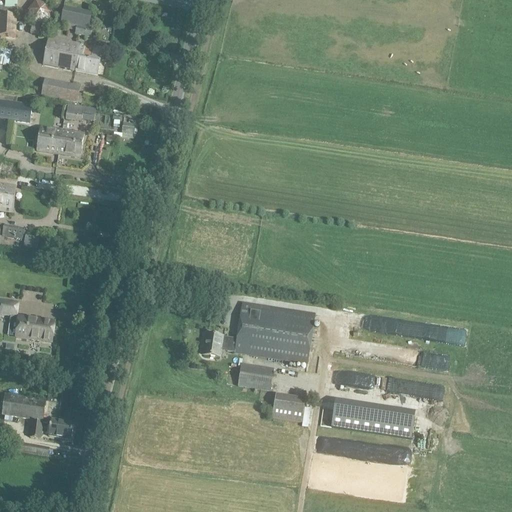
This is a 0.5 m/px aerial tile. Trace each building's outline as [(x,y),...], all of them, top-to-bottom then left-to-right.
[(28,12),(32,23),(40,25),(45,25),(53,16),(48,3),(36,2),(28,12)] [(17,8),(0,7),(0,36),(15,37),(17,8)] [(65,8),(61,24),(68,25),(77,27),(76,32),(75,35),(91,38),(92,31),(89,30),(92,14),(65,8)] [(48,38),(43,65),(74,71),(77,57),(72,56),(74,44),(48,38)] [(74,44),(72,56),(77,57),(74,71),(96,75),(101,49),(74,44)] [(0,65),(6,67),(6,65),(8,65),(12,51),(9,50),(0,47),(0,65)] [(80,86),(45,79),(41,96),(77,103),(80,86)] [(0,119),(29,123),(32,106),(0,101),(0,119)] [(82,114),(66,112),(65,120),(81,122),(82,114)] [(123,124),(122,132),(134,133),(135,125),(123,124)] [(37,152),(59,155),(63,131),(40,128),(37,152)] [(84,134),(63,131),(59,155),(80,159),(84,134)] [(16,187),(0,184),(0,211),(12,213),(16,187)] [(5,226),(3,235),(22,238),(24,229),(5,226)] [(0,300),(0,316),(10,318),(9,323),(10,324),(16,324),(15,337),(14,339),(53,345),(56,322),(54,322),(18,316),(18,312),(20,303),(19,303),(0,300)] [(222,338),(223,337),(206,334),(203,355),(216,357),(218,347),(228,349),(227,351),(235,352),(235,353),(307,364),(315,315),(242,303),(237,341),(222,338)] [(238,387),(270,392),(274,369),(242,365),(238,387)] [(2,415),(42,422),(45,401),(5,394),(2,415)] [(302,423),(306,400),(276,395),(272,419),(302,423)] [(308,429),(308,427),(311,410),(305,409),(302,426),(302,428),(308,429)] [(48,437),(71,440),(74,423),(51,420),(48,437)] [(30,438),(40,440),(42,423),(32,421),(30,438)] [(42,447),(40,457),(48,458),(50,449),(42,447)]
